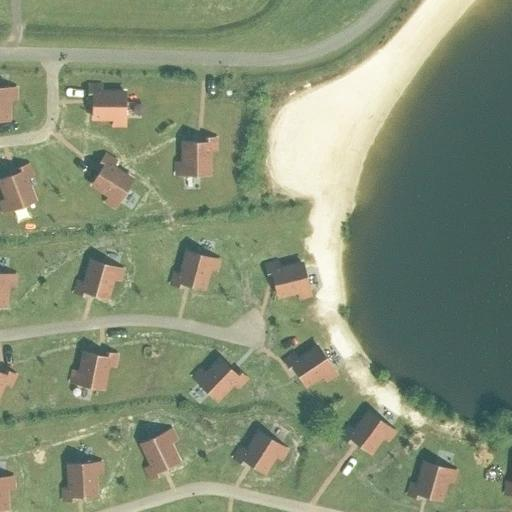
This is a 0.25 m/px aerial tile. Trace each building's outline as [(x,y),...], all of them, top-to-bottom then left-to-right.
[(97,86),(88,85),(87,96),(93,97),(91,119),(108,120),(108,129),(121,130),(124,91),(97,89),(97,86)] [(12,89),(0,88),(0,120),(8,121),(9,101),(12,101),(12,89)] [(176,174),(209,174),(209,150),(215,150),(215,137),(205,138),(205,142),(183,143),(183,163),(176,163),(176,174)] [(114,207),(132,179),(112,167),(115,161),(105,155),(99,163),(103,166),(92,185),(109,195),(105,201),(114,207)] [(0,203),(3,212),(34,200),(26,179),(32,176),(27,164),(18,168),(20,173),(0,180),(0,184),(6,199),(0,201),(0,203)] [(214,260),(185,251),(178,275),(168,272),(165,283),(178,287),(179,283),(201,290),(206,272),(210,273),(214,260)] [(122,269),(91,260),(84,283),(78,281),(74,293),(84,296),(85,291),(107,297),(113,278),(119,280),(122,269)] [(310,295),(302,263),(279,269),(277,262),(265,266),(268,275),(272,274),(278,296),(297,291),(299,298),(310,295)] [(12,275),(0,273),(0,306),(5,307),(6,287),(11,288),(12,275)] [(332,376),(314,346),(292,359),(288,352),(279,358),(285,368),(290,365),(303,388),(318,379),(320,383),(332,376)] [(70,382),(103,388),(107,365),(114,366),(116,354),(106,352),(105,357),(83,352),(79,372),(73,371),(70,382)] [(193,377),(217,399),(233,383),(238,387),(246,378),(239,371),(236,374),(219,359),(206,373),(201,369),(193,377)] [(0,390),(4,383),(10,386),(15,374),(6,370),(4,374),(0,372),(0,390)] [(395,432),(369,411),(354,429),(348,425),(340,436),(349,443),(352,440),(371,455),(383,441),(386,443),(395,432)] [(283,450),(256,431),(241,452),(235,447),(228,456),(238,463),(241,459),(261,474),(272,459),(275,461),(283,450)] [(171,442),(166,432),(137,444),(146,465),(137,469),(142,483),(156,477),(154,471),(175,462),(167,443),(171,442)] [(457,471),(423,461),(417,484),(409,481),(405,496),(418,500),(419,493),(441,500),(447,481),(454,483),(457,471)] [(97,475),(97,462),(64,463),(65,488),(55,489),(56,502),(70,501),(70,496),(93,495),(92,476),(97,475)] [(12,477),(0,477),(0,508),(6,509),(6,489),(13,488),(12,477)]
